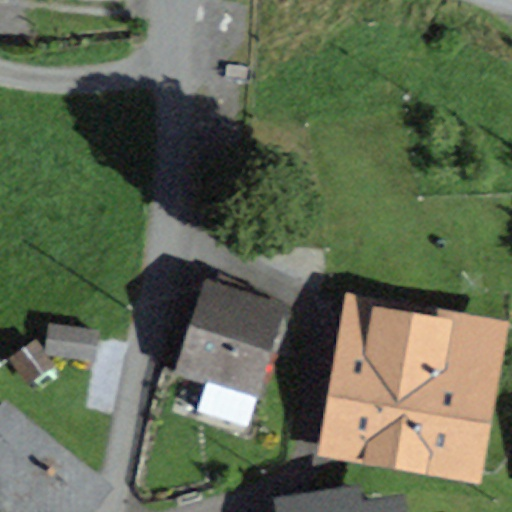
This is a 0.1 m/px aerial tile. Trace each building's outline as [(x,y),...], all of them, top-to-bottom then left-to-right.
[(248,383),(272,309),(246,301),(249,291),(220,276),(199,340),(189,337),(177,372),(208,382),(198,410),(246,425),(259,386),(248,383)] [(462,471),(486,329),(349,306),(337,378),(353,381),(343,437),(417,449),(415,463),(462,471)] [(98,333),(50,325),(45,354),(93,362),(98,333)] [(0,511),(73,511),(97,483),(28,428),(18,439),(0,424),(0,511)] [(295,511),(384,511),(384,509),(357,511),(356,511),(354,495),(294,503),(295,511)]
